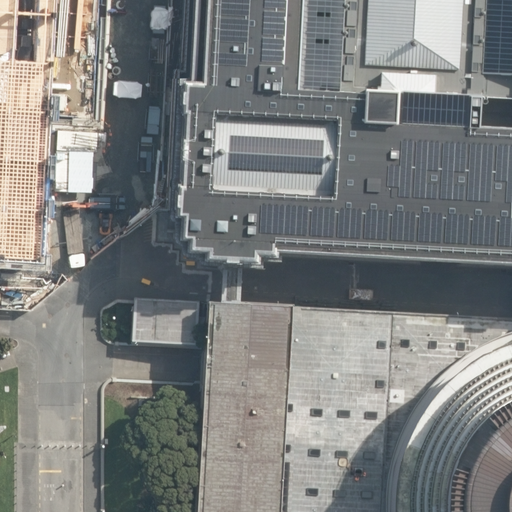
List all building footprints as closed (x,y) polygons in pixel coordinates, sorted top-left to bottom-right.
[(511,0),(182,0),(180,74),(176,74),(172,179),(167,179),(166,214),(171,215),(171,239),(180,239),(179,251),(195,251),(209,250),(209,261),(224,261),(244,262),(244,269),(250,270),(250,273),(265,274),(265,265),(283,267),(283,257),(505,268),(511,267),(511,0)] [(224,279),(223,301),(242,302),(243,280),(244,269),(244,262),(224,261),(224,279)] [(136,299),(134,344),(199,348),(202,303),(136,299)] [(283,511),(295,305),(242,302),(223,301),(210,300),(206,366),(205,383),(198,511),(283,511)] [(511,511),(511,317),(295,305),(283,511),(511,511)]
